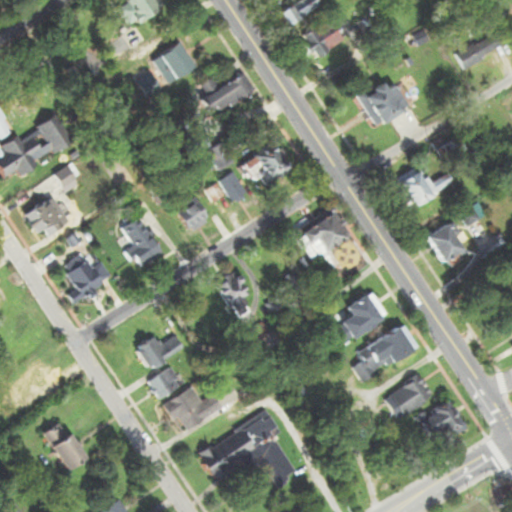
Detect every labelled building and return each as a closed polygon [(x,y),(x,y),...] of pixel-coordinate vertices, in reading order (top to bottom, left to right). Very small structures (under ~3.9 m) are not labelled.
[(118,0),(110,4),(121,27),(156,10),(151,0),(118,0)] [(282,26),(315,8),(310,0),(297,0),(275,13),(282,26)] [(294,35),(307,59),(336,44),(323,20),(294,35)] [(497,45),(486,31),(450,58),(461,72),(497,45)] [(165,84),(190,66),(172,43),(148,62),(165,84)] [(247,93),(237,74),(210,89),(206,80),(194,86),(200,98),(195,101),(203,117),(247,93)] [(386,86),(379,90),(375,83),(351,97),(369,128),(400,110),(386,86)] [(66,144),(52,117),(33,126),(47,154),(66,144)] [(202,148),(192,128),(172,137),(182,159),(202,148)] [(0,143),(0,154),(3,160),(0,162),(0,177),(13,170),(15,174),(40,160),(27,138),(17,144),(13,137),(0,143)] [(223,161),(215,146),(201,154),(209,169),(223,161)] [(253,175),(265,187),(284,169),(262,146),(236,171),(247,181),(253,175)] [(400,212),(447,189),(441,178),(421,188),(412,170),(385,183),(400,212)] [(241,198),(227,172),(213,180),(227,206),(241,198)] [(64,223),(47,199),(27,213),(44,237),(64,223)] [(185,234),(204,222),(190,199),(170,211),(185,234)] [(320,252),(344,237),(329,213),(288,238),(304,262),(309,259),(321,277),(332,271),(320,252)] [(116,228),(128,247),(122,251),(133,269),(156,254),(133,218),(116,228)] [(423,233),(431,263),(456,256),(448,226),(423,233)] [(99,286),(87,269),(94,264),(85,250),(68,260),(72,267),(61,275),(77,300),(99,286)] [(233,274),(212,283),(227,320),(245,313),(239,299),(243,298),(233,274)] [(490,297),(503,312),(511,304),(511,292),(505,284),(490,297)] [(380,320),(370,301),(365,304),(360,296),(338,308),(345,320),(324,331),(333,347),(380,320)] [(511,343),(507,347),(511,354),(511,315),(503,321),(511,335),(511,343)] [(355,382),(409,351),(396,327),(350,353),(356,363),(347,368),(355,382)] [(177,349),(169,337),(155,347),(148,337),(129,350),(144,372),(177,349)] [(29,410),(54,390),(37,368),(12,387),(29,410)] [(164,368),(142,382),(154,400),(176,386),(164,368)] [(379,401),(395,421),(426,396),(409,376),(379,401)] [(194,402),(187,388),(159,404),(176,433),(233,400),(224,385),(194,402)] [(423,439),(456,430),(449,404),(415,413),(423,439)] [(271,490),(257,466),(243,475),(234,460),(220,468),(222,473),(210,480),(194,454),(207,446),(208,448),(231,434),(229,430),(262,410),(276,433),(270,439),(290,472),(282,477),(285,482),(271,490)] [(63,472),(80,459),(54,424),(37,437),(63,472)] [(120,511),(111,501),(96,511),(120,511)]
